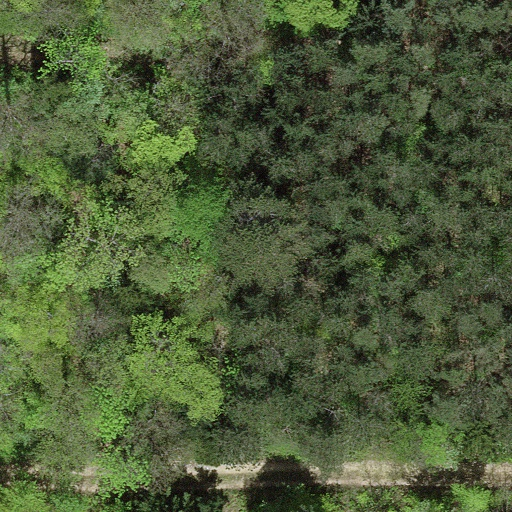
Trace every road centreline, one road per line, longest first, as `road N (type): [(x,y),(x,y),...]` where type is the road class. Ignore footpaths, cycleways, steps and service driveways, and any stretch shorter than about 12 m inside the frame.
road 1 (track): [(511,481),(0,477)]
road 2 (track): [(357,0),(214,51),(0,44)]
